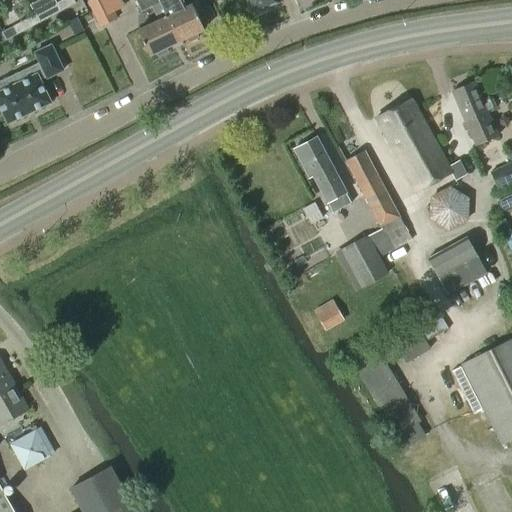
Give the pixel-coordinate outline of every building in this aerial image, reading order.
[(40,0),(30,6),(35,15),(34,16),(38,23),(60,11),(55,4),(45,9),(40,0)] [(71,0),(61,0),(55,4),(60,11),(74,3),(71,0)] [(108,0),(90,0),(87,2),(99,28),(117,19),(108,0)] [(165,18),(155,0),(135,0),(142,12),(151,8),(156,17),(157,17),(159,21),(137,32),(149,56),(155,53),(159,57),(167,53),(167,48),(179,41),(167,17),(165,18)] [(184,9),(179,0),(155,0),(165,18),(167,17),(179,41),(185,39),(189,43),(198,38),(197,33),(203,30),(191,5),(184,9)] [(245,0),(250,12),(254,10),(256,11),(262,9),(263,7),(275,3),(274,0),(245,0)] [(34,16),(13,27),(18,35),(38,23),(34,16)] [(13,27),(1,34),(5,42),(18,35),(13,27)] [(0,92),(0,110),(7,124),(50,103),(38,80),(45,77),(46,79),(62,71),(50,46),(34,54),(39,65),(31,68),(33,71),(18,79),(20,83),(0,92)] [(496,135),(487,113),(493,110),(495,106),(491,98),(487,96),(481,99),(473,82),(451,92),(474,144),(496,135)] [(454,181),(465,175),(458,161),(447,167),(410,99),(375,118),(415,192),(450,173),(454,181)] [(332,212),(350,203),(344,192),(345,192),(316,138),(293,150),(308,178),(312,176),(326,202),(332,212)] [(351,173),(381,229),(379,230),(390,251),(411,240),(363,151),(344,161),(351,173)] [(497,190),(511,183),(511,162),(489,173),(497,190)] [(449,186),(429,197),(428,220),(447,232),(468,221),(468,198),(449,186)] [(502,213),(511,207),(511,195),(497,203),(502,213)] [(390,251),(379,230),(367,237),(340,251),(361,289),(387,274),(378,258),(390,251)] [(446,295),(486,273),(466,237),(427,259),(446,295)] [(500,445),(511,439),(511,338),(460,364),(500,445)] [(393,434),(418,419),(379,351),(353,366),(393,434)] [(0,424),(28,409),(0,359),(0,424)] [(24,469),(48,456),(35,431),(10,445),(24,469)] [(132,511),(109,468),(69,490),(80,511),(132,511)] [(0,511),(12,511),(6,500),(0,490),(0,511)]
